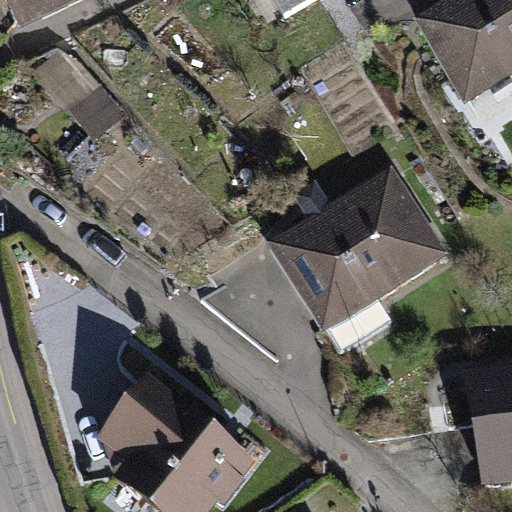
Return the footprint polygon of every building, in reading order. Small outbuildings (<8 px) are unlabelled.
[(90,0),(0,0),(0,4),(17,38),(90,0)] [(267,0),(281,21),(313,0),(267,0)] [(511,0),(452,0),(411,26),(463,109),(511,77),(511,0)] [(394,177),(267,247),(320,342),(447,272),(394,177)] [(511,365),(455,372),(468,488),(511,483),(511,365)] [(213,511),(246,470),(146,395),(102,453),(121,468),(106,488),(137,511),(213,511)]
